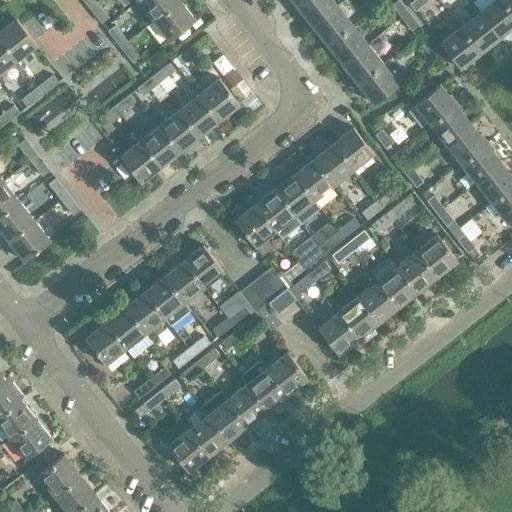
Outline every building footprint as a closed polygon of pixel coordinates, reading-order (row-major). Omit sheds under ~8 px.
[(178,0),(138,0),(137,1),(152,21),(178,0)] [(168,41),(196,20),(180,0),(178,0),(152,21),(168,41)] [(338,4),(334,0),(303,0),(296,7),(299,10),(300,10),(312,25),(338,4)] [(397,0),(391,5),(401,18),(409,12),(399,0),(397,0)] [(413,0),(409,3),(415,11),(429,0),(413,0)] [(492,0),(479,11),(500,37),(511,27),(511,12),(502,0),(492,0)] [(511,0),(502,0),(511,12),(511,0)] [(109,17),(97,2),(89,8),(102,23),(109,17)] [(354,24),(338,4),(312,25),(324,41),(323,42),(326,46),(354,24)] [(484,50),(500,37),(479,11),(459,26),(480,53),(481,53),(485,50),(484,50)] [(409,12),(401,18),(412,31),(419,25),(409,12)] [(38,46),(27,32),(17,18),(0,31),(0,38),(18,61),(38,46)] [(330,49),(342,64),(369,43),(354,24),(326,46),(329,49),(330,49)] [(120,46),(128,41),(115,25),(107,31),(120,46)] [(481,53),(480,53),(459,26),(439,42),(460,68),(476,56),(477,56),(481,53)] [(0,38),(0,74),(18,61),(0,38)] [(430,38),(422,44),(433,58),(440,52),(430,38)] [(140,56),(128,41),(120,46),(133,62),(140,56)] [(342,64),(355,80),(354,81),(357,85),(384,63),(369,43),(342,64)] [(192,44),(176,57),(182,65),(198,52),(192,44)] [(153,75),(159,83),(175,70),(169,63),(153,75)] [(374,104),(401,83),(384,63),(357,85),(360,88),(361,88),(374,104)] [(37,86),(43,94),(59,82),(53,74),(37,86)] [(143,95),(159,83),(153,75),(137,88),(143,95)] [(198,93),(220,120),(240,104),(218,77),(198,93)] [(429,125),(456,104),(457,103),(454,99),(453,100),(440,83),(413,104),(429,125)] [(28,106),(43,94),(37,86),(22,99),(28,106)] [(114,106),(120,114),(136,101),(130,93),(114,106)] [(179,108),(200,135),(220,120),(198,93),(179,108)] [(444,144),(471,123),(459,107),(460,107),(457,103),(456,104),(429,125),(444,144)] [(0,119),(4,125),(20,112),(15,105),(0,115),(0,119)] [(104,126),(120,114),(114,106),(98,119),(104,126)] [(159,124),(180,150),(200,135),(179,108),(159,124)] [(460,164),(486,143),(487,142),(484,138),(483,139),(471,123),(444,144),(460,164)] [(140,139),(161,166),(180,150),(159,124),(140,139)] [(353,127),(333,143),(354,170),(375,154),(353,127)] [(393,142),(382,129),(375,135),(386,148),(393,142)] [(18,144),(30,160),(37,154),(25,138),(18,144)] [(140,139),(119,155),(140,182),(161,166),(140,139)] [(475,183),(502,162),(489,147),(490,146),(487,142),(486,143),(460,164),(475,183)] [(333,143),(313,158),(335,185),(354,170),(333,143)] [(37,154),(30,160),(43,176),(50,170),(37,154)] [(315,201),(335,185),(313,158),(311,155),(298,165),(300,168),(294,173),(315,201)] [(396,162),(406,174),(413,168),(403,156),(396,162)] [(490,203),(511,185),(511,175),(502,162),(475,183),(490,203)] [(0,183),(5,180),(9,177),(1,167),(0,167),(0,183)] [(424,181),(413,168),(406,174),(416,187),(424,181)] [(294,173),(274,189),(295,216),(315,201),(294,173)] [(61,199),(68,193),(56,178),(48,183),(61,199)] [(5,180),(0,183),(0,215),(20,200),(5,180)] [(511,185),(490,203),(506,223),(511,218),(511,185)] [(383,207),(399,194),(393,187),(377,199),(383,207)] [(301,224),(295,216),(274,189),(254,204),(276,231),(282,239),(301,224)] [(81,209),(68,193),(61,199),(73,215),(81,209)] [(444,207),(435,195),(434,194),(427,200),(437,213),(444,207)] [(361,212),(367,219),(383,207),(377,199),(361,212)] [(409,207),(403,199),(387,212),(393,220),(409,207)] [(20,200),(0,215),(0,229),(8,240),(35,219),(20,200)] [(254,204),(234,220),(255,247),(262,256),(274,247),(267,238),(276,231),(254,204)] [(454,220),(444,207),(437,213),(447,226),(454,220)] [(387,212),(371,224),(377,232),(393,220),(387,212)] [(338,230),(344,237),(360,225),(354,217),(338,230)] [(24,261),(51,239),(35,219),(8,240),(24,261)] [(322,243),(328,250),(344,237),(338,230),(322,243)] [(348,242),(354,250),(370,238),(364,230),(348,242)] [(416,249),(437,276),(457,260),(436,233),(416,249)] [(475,247),(465,233),(457,239),(468,253),(475,247)] [(348,242),(332,255),(338,263),(354,250),(348,242)] [(225,272),(215,259),(203,244),(183,260),(204,287),(225,272)] [(299,261),(305,268),(321,256),(315,248),(299,261)] [(396,264),(417,291),(437,276),(416,249),(396,264)] [(183,260),(163,276),(185,303),(204,287),(183,260)] [(331,268),(325,260),(308,273),(314,281),(331,268)] [(305,268),(299,261),(283,273),(289,281),(305,268)] [(377,280),(398,307),(417,291),(396,264),(377,280)] [(287,287),(285,284),(271,267),(261,275),(277,295),(287,287)] [(308,273),(288,288),(297,299),(302,295),(300,292),(314,281),(308,273)] [(277,295),(261,275),(250,283),(266,303),(268,302),(277,295)] [(191,310),(185,303),(163,276),(144,291),(165,318),(171,326),(191,310)] [(357,295),(378,322),(398,307),(377,280),(357,295)] [(250,283),(239,291),(255,312),(266,303),(250,283)] [(277,295),(268,302),(277,314),(297,299),(288,288),(287,287),(277,295)] [(144,291),(124,307),(146,334),(165,318),(144,291)] [(337,310),(359,337),(378,322),(357,295),(337,310)] [(282,323),(266,303),(255,312),(257,313),(263,321),(271,331),(282,323)] [(233,324),(249,312),(243,305),(227,317),(233,324)] [(124,307),(105,322),(126,349),(146,334),(124,307)] [(317,326),(326,337),(339,353),(359,337),(337,310),(317,326)] [(239,328),(245,335),(263,321),(257,313),(239,328)] [(211,330),(218,337),(233,324),(227,317),(211,330)] [(105,322),(84,338),(106,365),(126,349),(105,322)] [(239,328),(221,342),(227,349),(245,335),(239,328)] [(194,355),(210,342),(204,335),(188,348),(194,355)] [(220,355),(214,347),(198,360),(204,367),(220,355)] [(172,360),(178,368),(194,355),(188,348),(172,360)] [(266,366),(287,393),(308,378),(286,351),(266,366)] [(268,409),(287,393),(266,366),(260,358),(240,374),(247,382),(268,409)] [(204,367),(198,360),(182,373),(188,380),(204,367)] [(155,386),(171,373),(165,366),(149,378),(155,386)] [(11,385),(5,378),(0,382),(0,414),(21,398),(24,396),(13,383),(11,385)] [(139,398),(155,386),(149,378),(133,391),(139,398)] [(181,386),(175,378),(159,390),(165,398),(181,386)] [(227,397),(248,424),(268,409),(247,382),(227,397)] [(207,412),(228,439),(248,424),(227,397),(221,389),(201,404),(207,412)] [(149,410),(165,398),(159,390),(143,403),(149,410)] [(36,417),(21,398),(0,414),(0,427),(9,439),(36,417)] [(188,428),(209,455),(228,439),(207,412),(188,428)] [(36,417),(9,439),(25,459),(52,438),(36,417)] [(188,428),(167,444),(189,471),(209,455),(188,428)] [(80,473),(64,453),(37,474),(53,495),(80,473)] [(71,511),(95,493),(80,473),(53,495),(66,511),(71,511)] [(110,511),(95,493),(71,511),(110,511)] [(13,511),(25,511),(15,499),(8,505),(13,511)]
